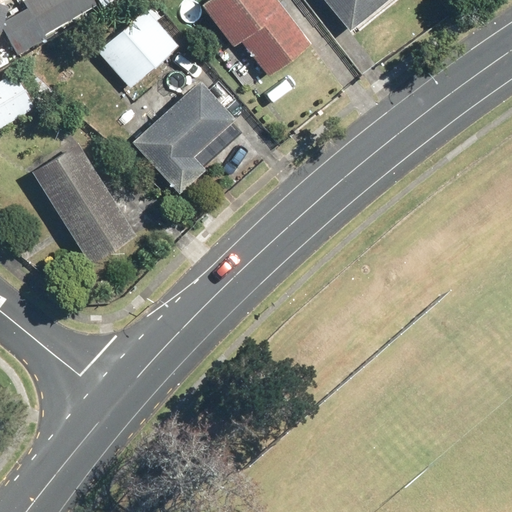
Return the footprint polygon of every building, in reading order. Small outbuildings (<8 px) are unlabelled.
[(6,23),(22,51),(101,7),(97,0),(21,0),(29,10),(6,23)] [(208,0),(264,74),(309,40),(278,0),(208,0)] [(332,0),(353,25),(383,0),(332,0)] [(102,44),(134,83),(179,47),(148,7),(102,44)] [(0,86),(0,128),(32,108),(12,78),(0,86)] [(199,80),(133,139),(175,185),(241,126),(199,80)] [(37,170),(87,260),(132,235),(82,145),(37,170)]
